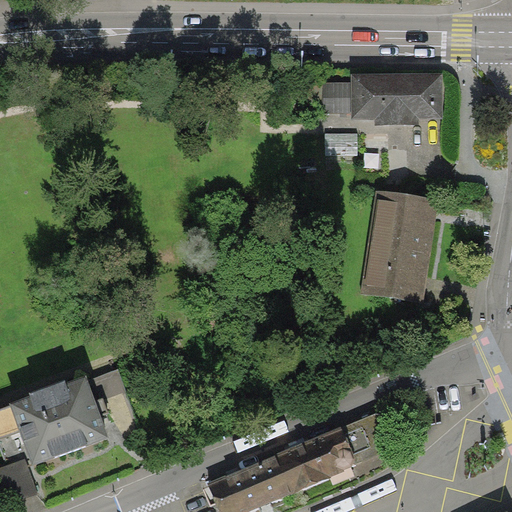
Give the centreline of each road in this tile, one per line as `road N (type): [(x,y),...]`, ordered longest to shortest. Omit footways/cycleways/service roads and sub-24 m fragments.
road 1 (primary): [(0,39),(511,39)]
road 2 (residential): [(509,338),(138,491)]
road 3 (residential): [(511,407),(371,511)]
